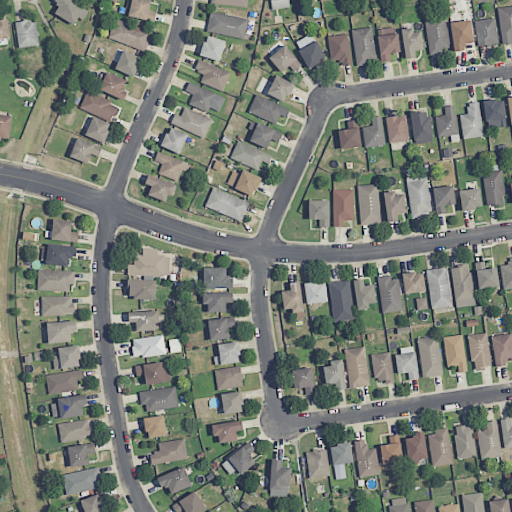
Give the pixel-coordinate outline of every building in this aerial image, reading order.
[(59,6),(54,14),(74,25),(78,18),(83,21),(89,10),(71,0),(54,0),(53,2),(59,6)] [(128,0),(125,16),(154,22),(156,12),(149,11),(151,0),(150,0),(128,0)] [(289,0),(269,0),(270,9),(291,7),(289,0)] [(511,43),(511,6),(497,9),(502,45),(511,43)] [(206,31),(245,39),(248,19),(210,12),(206,31)] [(424,19),(429,56),(443,53),(442,48),(452,46),(449,26),(446,27),(444,16),(424,19)] [(152,32),(115,19),(108,38),(145,52),(152,32)] [(476,46),(497,45),(495,19),(475,20),(476,46)] [(9,20),(0,20),(0,39),(10,39),(9,20)] [(16,22),(18,48),(38,46),(36,20),(16,22)] [(473,43),(470,20),(450,23),(454,52),(465,50),(464,44),(473,43)] [(355,65),(375,64),(372,28),(352,29),(355,65)] [(421,32),(413,32),(413,28),(401,29),(404,59),(415,58),(414,51),(423,50),(421,32)] [(306,67),(324,60),(314,34),(296,41),(306,67)] [(331,61),(340,60),(342,66),(352,64),(347,34),(327,37),(331,61)] [(378,35),(379,62),(390,62),(390,53),(399,53),(398,34),(378,35)] [(226,41),(206,35),(200,56),(219,62),(226,41)] [(301,66),(285,45),(268,57),(280,73),(289,66),(293,72),(301,66)] [(134,77),(140,57),(121,51),(115,71),(134,77)] [(203,74),(200,82),(222,92),(230,73),(199,59),(194,70),(203,74)] [(99,90),(121,99),(129,82),(106,72),(99,90)] [(285,102),(293,83),(274,75),(266,95),(285,102)] [(225,96),(187,84),(185,92),(192,95),(188,106),(208,112),(209,109),(220,112),(225,96)] [(119,105),(86,92),(80,108),(112,121),(119,105)] [(286,118),(289,109),(255,95),(248,112),(276,124),(279,115),(286,118)] [(483,102),(487,130),(506,127),(503,99),(483,102)] [(468,114),(460,115),(462,139),(482,137),(479,102),(467,103),(468,114)] [(452,142),(459,141),(454,105),(444,107),(446,115),(435,117),(438,138),(451,136),(452,142)] [(212,118),(184,108),(181,116),(174,114),(170,124),(205,137),(212,118)] [(431,143),(429,111),(411,112),(413,144),(431,143)] [(0,139),(0,138),(9,139),(12,117),(0,114),(0,139)] [(371,117),(372,126),(363,127),(364,148),(384,146),(382,116),(371,117)] [(388,142),(408,141),(407,116),(387,117),(388,142)] [(103,143),(111,125),(93,117),(85,135),(103,143)] [(360,148),(358,120),(343,121),(344,130),(338,130),(340,150),(360,148)] [(248,130),(252,132),(248,141),(267,149),(270,140),(278,143),(282,133),(252,121),(248,130)] [(187,135),(169,127),(161,147),(179,154),(187,135)] [(69,157),(87,164),(91,154),(98,157),(102,148),(77,137),(69,157)] [(268,164),(272,155),(237,141),(230,159),(258,170),(262,161),(268,164)] [(158,174),(178,180),(181,171),(187,172),(190,163),(156,153),(154,162),(161,164),(158,174)] [(489,172),(483,172),(486,206),(504,205),(500,165),(488,166),(489,172)] [(253,196),(261,178),(242,170),(240,174),(232,171),(226,185),(253,196)] [(169,203),(174,184),(147,175),(145,184),(151,186),(148,196),(169,203)] [(411,218),(433,215),(430,191),(428,191),(426,175),(406,178),(411,218)] [(380,224),(379,185),(358,185),(359,224),(380,224)] [(433,188),(436,215),(445,214),(443,206),(455,204),(452,185),(433,188)] [(243,220),(248,201),(211,189),(205,209),(243,220)] [(481,209),(480,189),(459,190),(461,210),(481,209)] [(344,226),(344,221),(354,220),(353,190),(332,190),(333,227),(344,226)] [(397,221),(396,214),(404,213),(403,192),(384,193),(386,222),(397,221)] [(308,200),(308,220),(319,220),(319,227),(329,227),(329,200),(308,200)] [(71,232),(72,221),(52,220),(51,240),(77,242),(78,233),(71,232)] [(36,262),(68,267),(70,258),(75,258),(76,249),(38,243),(36,262)] [(127,274),(169,275),(170,256),(157,256),(157,249),(142,248),(142,255),(134,255),(134,265),(127,264),(127,274)] [(500,266),(503,290),(511,288),(511,257),(507,258),(508,265),(500,266)] [(486,269),(485,261),(474,263),(478,289),(498,286),(496,268),(486,269)] [(455,307),(474,306),(470,266),(451,267),(455,307)] [(452,306),(446,267),(426,270),(432,309),(452,306)] [(226,268),(203,268),(203,289),(232,288),(232,276),(226,276),(226,268)] [(72,292),(73,271),(37,270),(37,291),(72,292)] [(405,294),(425,291),(422,271),(402,274),(405,294)] [(398,276),(378,278),(382,313),(402,311),(398,276)] [(375,306),(373,285),(363,286),(363,279),(353,280),(356,308),(375,306)] [(156,280),(128,280),(128,298),(155,299),(156,280)] [(330,282),(332,322),(353,320),(351,281),(330,282)] [(289,291),(281,291),(283,310),(291,309),(291,314),(303,313),(300,282),(289,283),(289,291)] [(325,282),(304,284),(306,304),(327,302),(325,282)] [(233,292),(204,293),(204,313),(226,312),(225,303),(233,303),(233,292)] [(41,297),(42,315),(73,315),(73,297),(41,297)] [(156,311),(128,312),(129,322),(136,322),(136,331),(157,331),(156,311)] [(235,328),(234,318),(208,320),(209,340),(228,339),(228,328),(235,328)] [(76,331),(76,321),(47,322),(48,343),(71,342),(70,332),(76,331)] [(473,369),(491,367),(486,332),(468,335),(473,369)] [(511,358),(511,338),(511,333),(491,337),(496,367),(507,365),(506,359),(511,358)] [(457,365),(458,372),(466,372),(464,335),(444,337),(446,366),(457,365)] [(133,358),(165,356),(164,336),(131,339),(133,358)] [(417,339),(423,378),(443,375),(437,336),(417,339)] [(240,362),(237,342),(217,344),(219,356),(213,357),(214,366),(240,362)] [(59,356),(53,356),(53,369),(80,367),(79,346),(58,347),(59,356)] [(369,386),(365,347),(344,349),(348,388),(369,386)] [(393,381),(391,353),(372,354),(373,382),(393,381)] [(396,374),(408,373),(408,380),(417,379),(416,353),(396,354),(396,374)] [(330,367),(324,367),(324,385),(335,385),(335,390),(344,390),(343,360),(330,360),(330,367)] [(144,375),(145,384),(171,382),(169,362),(135,365),(136,376),(144,375)] [(217,389),(243,385),(240,366),(214,370),(217,389)] [(305,388),(305,395),(314,394),(313,368),(292,369),(294,389),(305,388)] [(83,379),(83,371),(46,374),(48,393),(78,390),(77,379),(83,379)] [(141,390),(143,410),(177,408),(176,388),(141,390)] [(243,412),(241,391),(221,393),(223,414),(243,412)] [(53,419),(82,416),(82,407),(87,406),(87,397),(51,399),(53,419)] [(166,436),(164,416),(144,418),(146,438),(166,436)] [(501,419),(503,448),(511,447),(511,425),(511,426),(511,419),(501,419)] [(59,423),(60,441),(91,438),(90,420),(59,423)] [(243,430),(241,420),(211,425),(213,437),(218,436),(219,444),(237,441),(235,432),(243,430)] [(480,459),(500,458),(497,421),(486,422),(486,429),(477,429),(480,459)] [(473,426),(455,427),(457,458),(475,457),(473,426)] [(427,432),(432,467),(453,464),(448,429),(427,432)] [(413,432),(413,438),(406,438),(407,460),(426,460),(424,432),(413,432)] [(388,436),(389,444),(380,445),(382,464),(402,462),(399,435),(388,436)] [(188,459),(184,439),(158,444),(160,451),(149,453),(152,466),(188,459)] [(377,448),(366,449),(366,440),(355,440),(357,477),(378,476),(377,448)] [(95,453),(94,443),(67,447),(70,467),(89,465),(88,454),(95,453)] [(249,455),(255,451),(250,443),(221,462),(231,478),(255,463),(249,455)] [(352,463),(350,443),(331,445),(334,480),(346,479),(344,464),(352,463)] [(309,478),(329,476),(327,450),(306,452),(309,478)] [(270,496),(289,496),(289,468),(281,467),(282,460),(271,459),(270,496)] [(161,488),(166,486),(170,495),(192,486),(183,466),(157,478),(161,488)] [(101,487),(96,467),(61,476),(66,496),(101,487)] [(175,511),(181,511),(184,510),(185,511),(200,511),(205,509),(194,491),(172,506),(175,511)] [(461,496),(463,511),(484,511),(481,493),(461,496)] [(104,511),(98,494),(80,500),(84,511),(104,511)] [(409,511),(407,497),(388,500),(389,511),(409,511)] [(509,511),(509,499),(489,501),(490,511),(509,511)] [(434,511),(433,500),(414,502),(415,511),(434,511)]
